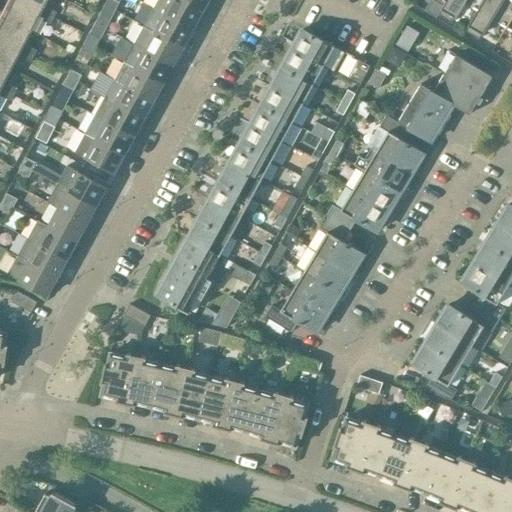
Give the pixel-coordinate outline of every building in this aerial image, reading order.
[(20,0),(12,0),(4,16),(31,30),(38,17),(50,23),(54,17),(20,0)] [(20,0),(54,17),(57,11),(45,5),(47,0),(20,0)] [(106,0),(104,4),(115,10),(119,2),(115,0),(106,0)] [(157,0),(153,8),(192,29),(202,11),(182,0),(157,0)] [(182,0),(202,11),(208,0),(182,0)] [(447,0),(444,6),(443,5),(438,14),(451,22),(464,2),(477,10),(478,11),(484,0),(447,0)] [(511,0),(484,0),(478,11),(477,10),(465,30),(479,39),(491,18),(505,27),(496,41),(497,42),(511,16),(511,0)] [(111,18),(115,10),(104,4),(100,12),(111,18)] [(153,8),(143,25),(154,31),(183,47),(192,29),(153,8)] [(4,16),(0,23),(0,38),(34,56),(37,50),(25,43),(31,30),(4,16)] [(511,16),(497,42),(506,27),(511,31),(511,49),(508,56),(511,58),(511,16)] [(411,17),(407,24),(417,30),(422,23),(411,17)] [(143,25),(134,43),(144,49),(173,65),(183,47),(154,31),(143,25)] [(407,26),(398,43),(406,47),(416,30),(407,26)] [(302,28),(292,48),(323,65),(334,46),(302,28)] [(85,40),(96,46),(100,38),(90,33),(85,40)] [(0,38),(0,62),(11,69),(18,55),(30,62),(34,56),(0,38)] [(92,54),(96,46),(85,40),(81,48),(92,54)] [(134,43),(124,61),(163,83),(173,65),(144,49),(134,43)] [(292,48),(281,67),(313,84),(323,65),(292,48)] [(433,91),(452,104),(469,114),(492,76),(455,54),(433,91)] [(370,65),(358,59),(347,78),(359,85),(370,65)] [(153,101),(163,83),(124,61),(114,79),(153,101)] [(0,62),(0,87),(13,94),(17,88),(5,82),(11,69),(0,62)] [(281,67),(271,86),(302,103),(313,84),(281,67)] [(375,68),(368,82),(378,88),(386,74),(375,68)] [(67,77),(78,82),(82,75),(71,69),(67,77)] [(73,90),(78,82),(67,77),(63,84),(73,90)] [(114,79),(104,97),(143,118),(153,101),(114,79)] [(398,121),(410,129),(430,141),(452,104),(433,91),(421,83),(398,121)] [(271,86),(261,105),(292,122),(302,103),(271,86)] [(0,87),(0,94),(10,100),(13,94),(0,87)] [(342,100),(349,104),(355,93),(347,89),(342,100)] [(104,97),(94,115),(134,136),(143,118),(104,97)] [(349,104),(342,100),(336,111),(343,114),(349,104)] [(48,113),(59,119),(63,111),(52,105),(48,113)] [(261,105),(250,124),(282,141),(292,122),(261,105)] [(55,126),(59,119),(48,113),(44,121),(55,126)] [(410,129),(398,121),(386,114),(379,126),(387,131),(376,151),(411,172),(423,152),(404,140),(410,129)] [(124,154),(134,136),(94,115),(84,133),(124,154)] [(250,124),(240,143),(271,160),(282,141),(250,124)] [(321,138),(328,142),(334,131),(327,127),(321,138)] [(124,154),(84,133),(74,151),(114,173),(124,154)] [(328,142),(321,138),(315,148),(322,152),(328,142)] [(330,150),(337,154),(343,143),(336,139),(330,150)] [(240,143),(229,162),(261,179),(271,160),(240,143)] [(411,172),(376,151),(371,148),(364,159),(359,155),(354,164),(364,170),(399,191),(411,172)] [(337,154),(330,150),(325,161),(332,165),(337,154)] [(21,164),(32,170),(36,162),(25,156),(21,164)] [(229,162),(219,181),(251,198),(261,179),(229,162)] [(32,170),(21,164),(17,172),(28,178),(32,170)] [(67,165),(57,184),(67,189),(96,205),(106,187),(77,171),(67,165)] [(300,176),(307,180),(313,169),(306,165),(300,176)] [(364,170),(352,190),(388,211),(399,191),(364,170)] [(307,180),(300,176),(294,186),(301,190),(307,180)] [(219,181),(209,200),(240,217),(251,198),(219,181)] [(96,205),(67,189),(57,184),(47,201),(57,207),(86,223),(96,205)] [(332,204),(325,215),(350,230),(356,219),(375,231),(388,211),(352,190),(341,209),(332,204)] [(280,213),(279,214),(287,217),(297,198),(282,191),(273,209),(280,213)] [(2,200),(13,206),(17,198),(6,193),(2,200)] [(13,206),(2,200),(0,205),(0,209),(9,214),(13,206)] [(209,200),(198,219),(230,236),(240,217),(209,200)] [(497,223),(511,232),(511,204),(509,203),(497,223)] [(57,207),(48,225),(76,241),(86,223),(57,207)] [(287,217),(279,214),(274,224),(281,228),(287,217)] [(327,232),(315,251),(351,272),(363,252),(343,240),(350,230),(325,215),(318,227),(327,232)] [(67,259),(76,241),(48,225),(37,219),(27,237),(67,259)] [(198,219),(188,237),(220,255),(230,236),(198,219)] [(511,232),(497,223),(485,243),(511,258),(511,232)] [(57,277),(67,259),(27,237),(17,255),(28,261),(57,277)] [(220,255),(188,237),(156,295),(188,312),(220,255)] [(259,252),(266,256),(272,245),(265,241),(259,252)] [(274,253),(281,257),(287,247),(280,243),(274,253)] [(511,258),(485,243),(473,262),(509,284),(511,277),(511,258)] [(315,251),(304,271),(339,292),(351,272),(315,251)] [(266,256),(259,252),(253,262),(260,266),(266,256)] [(281,257),(274,253),(268,264),(275,268),(281,257)] [(10,269),(10,273),(12,276),(18,279),(47,295),(57,277),(28,261),(17,255),(10,269)] [(481,294),(475,305),(499,319),(506,308),(497,303),(509,284),(473,262),(461,282),(481,294)] [(242,283),(242,281),(250,285),(255,274),(248,270),(248,271),(237,265),(230,277),(242,283)] [(304,271),(292,290),(327,311),(339,292),(304,271)] [(265,276),(255,293),(265,298),(275,282),(265,276)] [(37,301),(16,290),(10,300),(31,312),(37,301)] [(315,332),(327,311),(292,290),(280,309),(272,304),(265,316),(289,331),(295,320),(315,332)] [(129,303),(123,314),(145,325),(150,315),(129,303)] [(448,304),(436,324),(472,345),(483,326),(492,331),(499,319),(475,305),(468,316),(448,304)] [(436,324),(425,343),(460,365),(472,345),(436,324)] [(448,384),(460,365),(425,343),(412,363),(432,375),(424,389),(451,399),(457,389),(448,384)] [(125,403),(136,355),(127,352),(126,355),(110,351),(107,364),(105,363),(100,381),(103,382),(100,394),(117,398),(116,401),(125,403)] [(295,366),(318,373),(322,362),(299,354),(295,366)] [(136,355),(125,403),(134,405),(135,402),(150,406),(160,363),(145,359),(145,357),(136,355)] [(160,363),(150,406),(165,409),(165,412),(174,414),(186,366),(177,364),(176,367),(160,363)] [(186,366),(174,414),(183,417),(183,414),(198,418),(210,375),(194,371),(195,369),(186,366)] [(495,372),(489,382),(496,386),(502,376),(495,372)] [(379,393),(382,382),(360,374),(356,386),(379,393)] [(210,375),(198,418),(213,422),(213,425),(222,427),(235,379),(226,377),(225,380),(210,375)] [(235,379),(222,427),(231,430),(231,427),(246,431),(259,389),(243,385),(244,382),(235,379)] [(259,389),(246,431),(261,436),(261,438),(270,441),(284,394),(275,391),(274,393),(259,389)] [(284,394),(270,441),(278,444),(279,441),(295,446),(299,434),(302,435),(307,417),(304,416),(308,404),(292,399),(293,396),(284,394)] [(511,409),(509,401),(498,405),(502,416),(511,412),(511,409)] [(355,469),(371,422),(363,419),(362,422),(346,416),(342,428),(339,427),(333,445),(336,446),(331,458),(347,463),(346,466),(355,469)] [(371,422),(355,469),(364,472),(365,470),(380,475),(395,433),(379,428),(380,426),(371,422)] [(395,433),(380,475),(394,480),(393,483),(402,486),(419,440),(411,437),(410,439),(395,433)] [(476,436),(472,446),(481,450),(485,440),(476,436)] [(426,492),(442,452),(427,446),(428,443),(419,440),(402,486),(411,489),(412,487),(426,492)] [(442,452),(426,492),(440,498),(440,501),(448,504),(467,459),(458,455),(457,458),(442,452)] [(467,459),(448,504),(457,508),(458,505),(472,511),(489,470),(474,465),(475,462),(467,459)] [(489,470),(472,511),(473,511),(499,511),(511,482),(511,477),(505,475),(504,477),(489,470)] [(511,511),(511,482),(499,511),(511,511)] [(78,511),(79,511),(73,508),(76,504),(52,491),(50,495),(45,492),(34,511),(78,511)]
